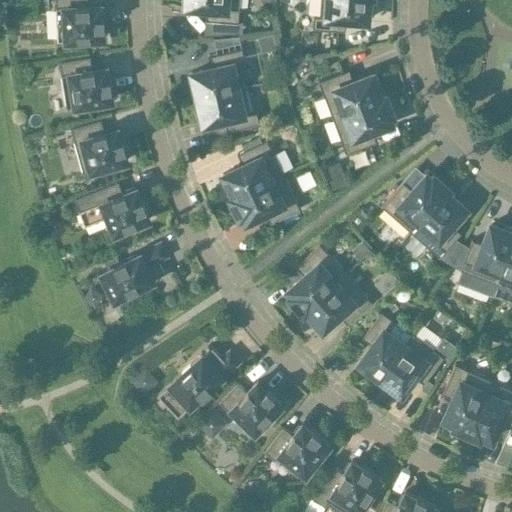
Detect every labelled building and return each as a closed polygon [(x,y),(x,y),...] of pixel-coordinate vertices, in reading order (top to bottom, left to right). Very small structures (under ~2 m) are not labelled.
[(56,0),(58,39),(104,37),(103,25),(105,25),(104,15),(103,15),(102,3),(90,4),(90,3),(88,3),(87,0),(56,0)] [(238,22),(240,0),(185,0),(185,5),(214,7),(213,20),(238,22)] [(321,0),(320,15),(314,15),(313,27),(338,29),(339,17),(368,19),(369,0),(321,0)] [(242,47),(217,53),(220,65),(192,71),(195,84),(192,84),(194,97),(244,86),(239,61),(245,60),(242,47)] [(109,77),(107,65),(95,67),(92,67),(90,55),(59,60),(67,106),(112,99),(110,87),(112,87),(111,78),(110,77),(109,77)] [(332,116),(386,95),(383,96),(374,73),(347,83),(343,71),(319,80),(332,116)] [(250,111),(244,86),(194,97),(197,111),(201,110),(203,122),(231,116),(234,128),(259,122),(256,110),(250,111)] [(366,132),(393,121),(390,115),(393,114),(386,95),(332,116),(346,152),(370,143),(366,132)] [(83,172),(128,160),(125,148),(126,148),(123,138),(122,138),(119,127),(107,130),(104,130),(101,118),(71,127),(83,172)] [(267,138),(244,150),(249,161),(223,173),(234,196),(231,197),(232,198),(284,173),(267,138)] [(411,230),(449,187),(434,174),(432,177),(427,172),(408,194),(399,186),(382,205),(411,230)] [(300,208),(284,173),(232,198),(240,216),(243,214),(246,220),(272,208),(277,219),(300,208)] [(119,180),(75,197),(85,224),(107,215),(114,232),(150,218),(145,207),(147,206),(143,196),(141,197),(137,186),(125,191),(123,192),(119,180)] [(447,229),(452,224),(466,207),(448,191),(450,188),(449,187),(411,230),(440,256),(457,237),(447,229)] [(496,282),(511,239),(511,226),(505,224),(503,227),(492,222),(481,249),(470,245),(460,269),(496,282)] [(511,239),(496,282),(511,288),(511,239)] [(116,264),(98,273),(112,300),(154,279),(154,277),(165,272),(158,258),(167,254),(161,242),(127,259),(126,257),(115,263),(116,264)] [(303,310),(346,272),(321,243),(301,260),(310,270),(288,289),(293,294),(290,296),(303,310)] [(372,301),(346,272),(303,310),(304,311),(306,309),(323,328),(344,309),(353,318),(372,301)] [(379,379),(413,333),(412,332),(404,342),(384,328),(392,317),(382,310),(366,331),(377,338),(359,361),(370,369),(368,371),(379,379)] [(444,356),(413,333),(379,379),(390,387),(391,385),(401,392),(418,369),(429,376),(444,356)] [(212,387),(211,385),(240,360),(230,349),(223,356),(213,345),(203,353),(203,352),(158,393),(178,415),(202,394),(203,395),(212,387)] [(467,431),(490,378),(455,363),(445,386),(456,391),(444,417),(456,423),(455,425),(467,431)] [(135,377),(146,391),(160,380),(148,366),(135,377)] [(511,388),(490,378),(467,431),(479,437),(481,434),(492,439),(504,413),(511,416),(511,388)] [(258,379),(249,388),(247,390),(238,381),(219,400),(229,410),(232,407),(255,430),(282,403),(273,395),(275,394),(267,386),(266,388),(258,379)] [(436,437),(447,408),(431,402),(419,430),(436,437)] [(204,428),(219,413),(211,406),(197,421),(204,428)] [(284,426),(264,450),(275,459),(278,456),(286,462),(289,459),(306,473),(329,443),(320,436),(321,434),(313,428),(312,429),(303,422),(295,432),(294,433),(284,426)] [(344,471),(334,465),(313,498),(325,506),(327,502),(342,511),(359,511),(381,477),(371,471),(372,469),(363,464),(362,465),(352,459),(346,470),(346,469),(344,471)] [(426,499),(417,494),(416,496),(405,491),(399,504),(387,498),(380,511),(432,511),(436,505),(426,500),(426,499)]
